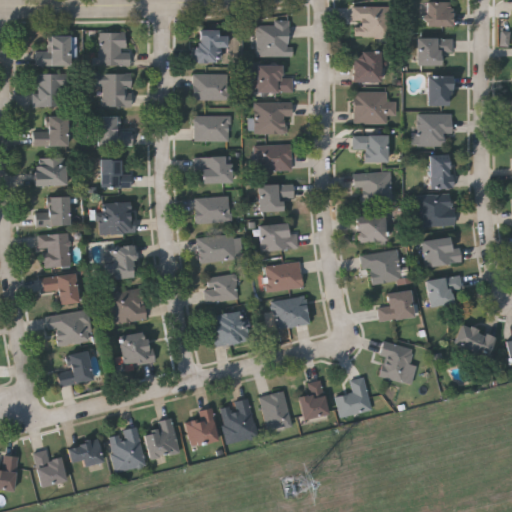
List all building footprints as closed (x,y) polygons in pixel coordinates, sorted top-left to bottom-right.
[(454,0),(454,25),(427,25),(427,0),(454,0)] [(353,37),(353,6),(392,6),(392,37),(353,37)] [(257,56),(257,21),(291,21),(291,56),(257,56)] [(128,31),(128,65),(100,65),(100,31),(128,31)] [(227,47),(219,47),(219,62),(196,62),(196,31),(227,31),(227,47)] [(71,65),(36,65),(36,52),(50,52),(50,35),(71,35),(71,65)] [(453,52),(441,52),(441,64),(417,64),(417,37),(453,37),(453,52)] [(354,82),(354,52),(381,52),(381,82),(354,82)] [(283,64),(283,76),(293,76),(293,91),(254,91),(254,64),(283,64)] [(68,73),(68,105),(34,105),(34,73),(68,73)] [(132,106),(103,106),(103,87),(96,87),(96,73),(132,73),(132,106)] [(229,73),(229,99),(194,99),(194,73),(229,73)] [(428,105),(428,76),(452,76),(452,105),(428,105)] [(388,123),(354,123),(355,90),(388,91),(388,101),(396,101),(396,114),(388,114),(388,123)] [(255,133),(255,101),(293,101),(293,116),(288,116),(288,133),(255,133)] [(417,145),(417,113),(452,113),(452,133),(447,133),(447,145),(417,145)] [(194,140),(194,115),(231,115),(231,140),(194,140)] [(68,146),(34,146),(34,134),(48,134),(48,116),(68,116),(68,146)] [(133,146),(99,146),(99,116),(121,116),(121,131),(133,131),(133,146)] [(388,134),(388,161),(364,161),(364,149),(353,149),(353,134),(388,134)] [(257,144),(292,144),(292,169),(257,169),(257,144)] [(452,153),(452,188),(430,188),(430,153),(452,153)] [(231,182),(204,183),(203,172),(195,172),(195,156),(231,156),(231,182)] [(67,185),(35,185),(35,157),(67,157),(67,185)] [(122,173),(133,173),(133,187),(101,187),(101,159),(122,159),(122,173)] [(356,172),(391,171),(393,203),(357,204),(356,172)] [(284,197),(284,211),(260,211),(260,184),(294,184),(294,197),(284,197)] [(455,192),(456,225),(415,226),(414,194),(455,192)] [(71,225),(37,225),(37,213),(49,213),(49,196),(71,196),(71,225)] [(196,197),(231,196),(232,222),(196,222),(196,197)] [(102,203),(134,203),(134,233),(102,233),(102,203)] [(387,242),(358,242),(358,214),(386,214),(387,242)] [(289,233),(298,232),(299,248),(262,250),(260,224),(288,222),(289,233)] [(39,249),(39,233),(71,233),(72,266),(43,267),(43,249),(39,249)] [(198,237),(240,233),(243,258),(201,262),(198,237)] [(460,246),(462,262),(424,266),(421,240),(451,237),(452,247),(460,246)] [(135,245),(137,277),(106,279),(104,247),(135,245)] [(362,275),(360,252),(399,249),(401,281),(371,283),(370,274),(362,275)] [(265,265),(301,261),(304,287),(268,291),(265,265)] [(43,291),(42,275),(77,272),(79,303),(60,304),(59,290),(43,291)] [(207,303),(203,277),(237,273),(240,298),(207,303)] [(454,303),(430,306),(427,278),(461,275),(462,288),(452,289),(454,303)] [(108,293),(143,288),(147,320),(112,324),(108,293)] [(378,307),(388,306),(387,292),(412,289),(414,317),(380,321),(378,307)] [(276,328),(272,300),(305,295),(309,324),(276,328)] [(46,315),(89,309),(94,341),(57,346),(55,329),(48,330),(46,315)] [(249,312),(249,343),(214,343),(214,312),(249,312)] [(496,337),(488,357),(454,344),(462,323),(496,337)] [(147,331),(152,360),(123,365),(118,336),(147,331)] [(412,384),(381,377),(385,358),(380,357),(383,341),(415,349),(411,365),(417,366),(412,384)] [(61,386),(58,372),(71,369),(68,354),(88,350),(94,380),(61,386)] [(337,396),(354,393),(351,379),(365,377),(371,411),(341,416),(337,396)] [(307,383),(322,380),(330,416),(305,421),(299,396),(309,394),(307,383)] [(284,390),(293,425),(269,431),(260,396),(284,390)] [(228,443),(220,407),(234,404),(233,401),(250,398),(258,436),(228,443)] [(203,419),(201,410),(213,408),(219,441),(191,446),(187,422),(203,419)] [(158,421),(172,417),(180,452),(151,459),(144,432),(160,428),(158,421)] [(116,472),(108,434),(138,427),(146,465),(116,472)] [(85,467),(83,459),(73,462),(68,447),(97,438),(104,461),(85,467)] [(66,482),(40,485),(35,452),(48,450),(49,458),(62,456),(66,482)] [(16,489),(0,489),(0,468),(4,469),(4,455),(17,455),(16,489)]
